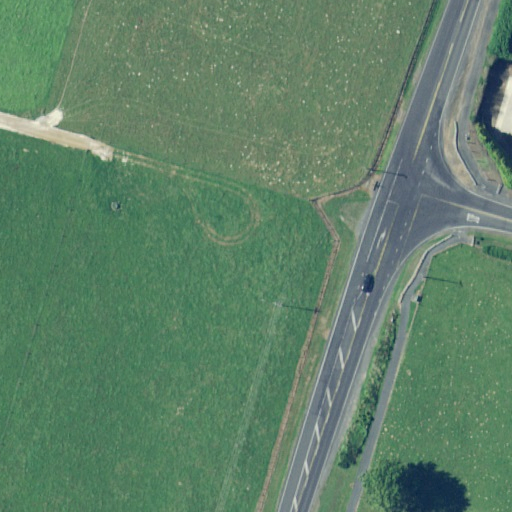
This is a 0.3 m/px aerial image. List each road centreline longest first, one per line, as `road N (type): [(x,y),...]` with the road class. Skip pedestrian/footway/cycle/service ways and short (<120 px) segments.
road 1 (tertiary): [(298,511),(404,191)]
road 2 (tertiary): [(404,191),(468,0)]
